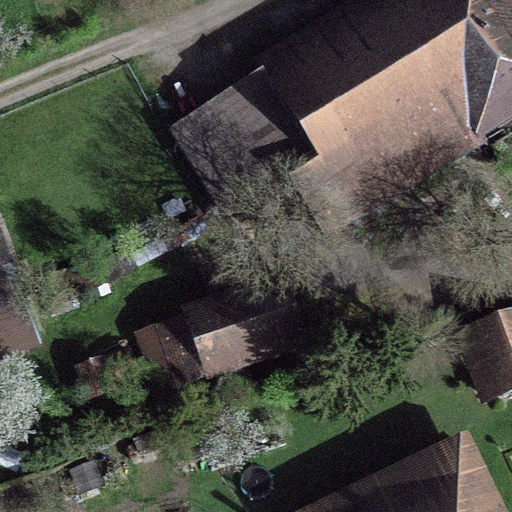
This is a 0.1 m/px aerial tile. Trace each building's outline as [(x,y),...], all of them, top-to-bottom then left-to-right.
[(505,9),(499,0),(388,0),(387,1),(400,21),(273,98),(306,149),(432,72),(424,59),(505,9)] [(424,59),(432,72),(306,149),(318,167),(288,186),(322,240),(381,204),(364,176),(511,85),(511,20),(505,9),(424,59)] [(0,364),(39,350),(22,306),(24,305),(0,240),(0,364)] [(294,344),(277,293),(135,341),(153,392),(294,344)] [(349,327),(348,333),(349,338),(352,343),(356,347),(362,348),(368,347),(373,344),(376,340),(378,334),(377,328),(374,324),(370,320),(364,318),(358,319),(353,322),(349,327)] [(317,344),(318,350),(321,355),(326,358),(332,360),(338,359),(343,356),(346,351),(347,346),(347,340),(344,335),(339,331),(334,330),(328,331),(323,333),(319,338),(317,344)] [(496,389),(511,383),(511,331),(479,343),(496,389)] [(460,511),(441,470),(354,511),(460,511)]
